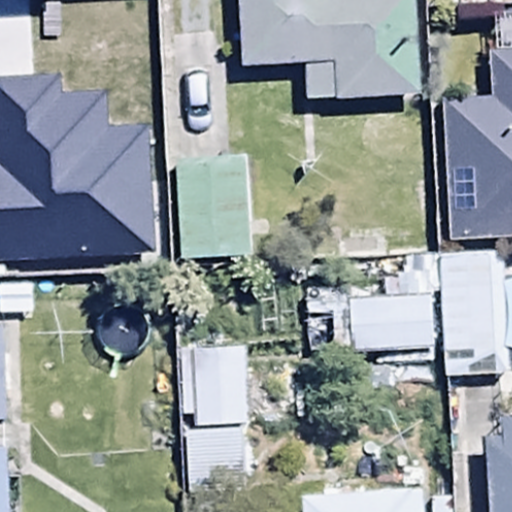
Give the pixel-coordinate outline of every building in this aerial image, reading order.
[(237,0),(240,73),(306,70),(307,108),(418,104),(414,0),(237,0)] [(511,18),(488,19),(491,108),(443,109),(447,248),(511,246),(511,18)] [(247,165),(176,167),(179,271),(249,269),(247,165)] [(499,259),(437,262),(443,387),(506,384),(499,259)] [(332,308),(334,361),(432,357),(430,304),(437,303),(431,264),(404,265),(404,282),(384,283),(385,306),(332,308)] [(248,487),(245,357),(174,359),(175,426),(193,425),(193,442),(183,442),(184,488),(248,487)] [(511,511),(511,424),(502,425),(502,445),(482,445),(482,511),(511,511)] [(306,501),(306,511),(426,511),(426,496),(306,501)]
